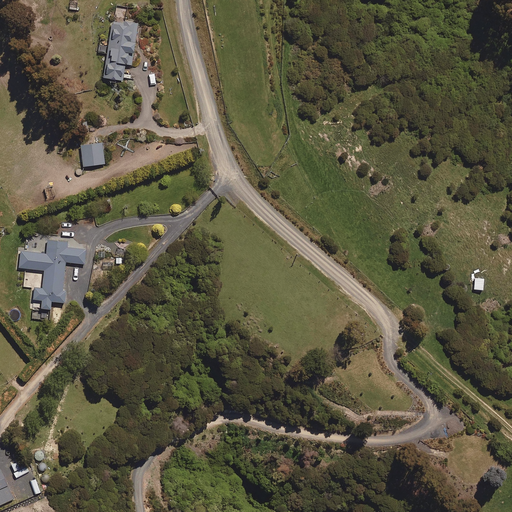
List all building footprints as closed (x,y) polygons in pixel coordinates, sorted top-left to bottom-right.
[(134,66),(139,25),(112,21),(105,80),(123,82),(125,65),(134,66)] [(85,167),(105,165),(103,143),(82,146),(85,167)] [(68,248),(68,244),(48,242),(47,254),(22,252),(20,269),(45,271),(44,289),(36,289),(34,301),(43,301),(42,310),(52,310),(53,303),(66,304),(67,292),(64,292),(67,263),(86,265),(87,250),(68,248)] [(17,477),(28,473),(23,459),(11,464),(17,477)] [(0,505),(14,500),(1,470),(0,470),(0,505)] [(41,493),(36,479),(31,481),(36,495),(41,493)]
